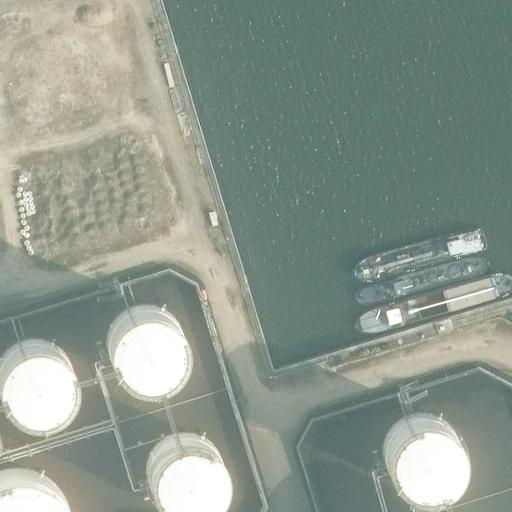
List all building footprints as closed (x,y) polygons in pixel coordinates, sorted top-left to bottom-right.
[(93,99),(93,87),(89,75),(82,65),(71,58),(59,55),(47,56),(35,60),(26,69),(20,80),(18,92),(19,104),(25,115),(34,124),(46,129),(58,130),(70,127),(81,121),(89,111),(93,99)] [(182,354),(182,342),(178,330),(170,320),(160,313),(148,310),(136,311),(125,315),(115,323),(109,334),(106,346),(108,358),(113,370),(122,379),(134,384),(146,385),(159,383),(169,376),(177,366),(182,354)] [(71,388),(71,376),(67,364),(60,354),(49,347),(37,344),(25,345),(13,349),(4,358),(0,365),(0,397),(3,404),(12,413),(24,418),(36,419),(48,416),(59,410),(67,400),(71,388)] [(459,462),(459,450),(455,438),(448,428),(438,421),(426,418),(413,418),(402,423),(392,431),(386,442),(383,454),(385,466),(391,478),(400,486),(411,492),(424,493),(436,490),(447,484),(455,474),(459,462)] [(222,483),(222,471),(219,459),(211,449),(201,442),(189,439),(177,439),(165,444),(156,452),(150,462),(147,474),(149,487),(154,498),(163,507),(173,511),(195,511),(199,511),(210,505),(218,495),(222,483)] [(0,511),(66,511),(64,504),(54,490),(40,479),(23,474),(5,474),(0,476),(0,511)]
